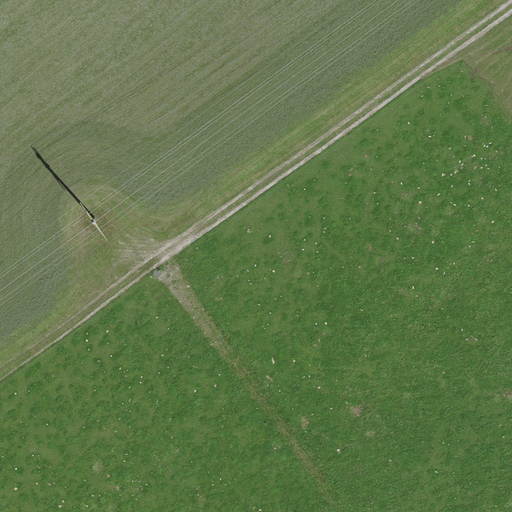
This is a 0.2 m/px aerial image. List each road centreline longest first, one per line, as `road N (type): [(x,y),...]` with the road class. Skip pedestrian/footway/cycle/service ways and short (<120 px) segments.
road 1 (track): [(0,379),(511,8)]
road 2 (track): [(344,511),(160,261)]
